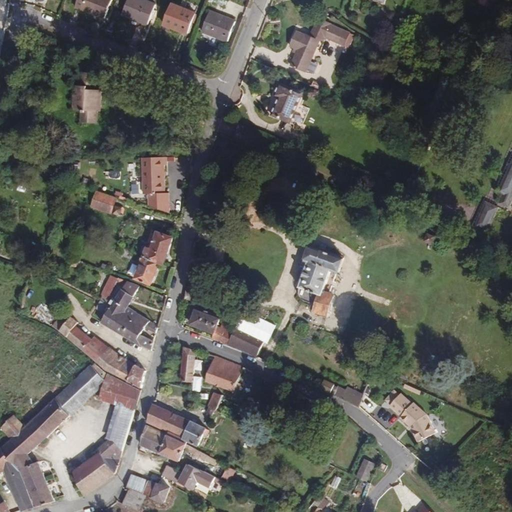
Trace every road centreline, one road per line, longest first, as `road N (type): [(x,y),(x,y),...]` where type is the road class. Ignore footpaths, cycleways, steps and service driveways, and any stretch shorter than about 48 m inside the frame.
road 1 (residential): [(167,330),(325,395),(398,443),(408,457),(367,511)]
road 2 (residential): [(167,330),(118,478),(87,500),(33,511)]
road 3 (residential): [(224,94),(200,159),(167,330)]
road 4 (residential): [(224,94),(27,9),(21,30)]
